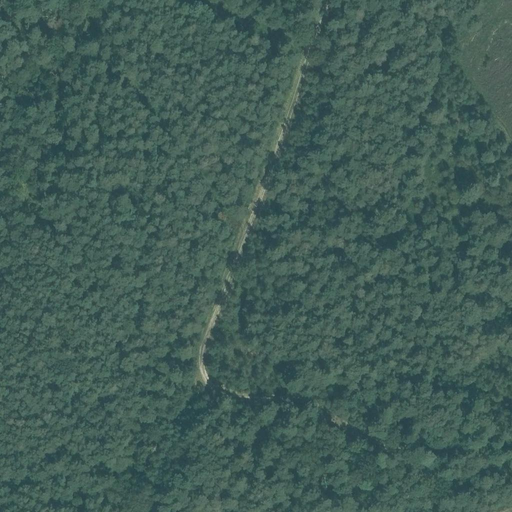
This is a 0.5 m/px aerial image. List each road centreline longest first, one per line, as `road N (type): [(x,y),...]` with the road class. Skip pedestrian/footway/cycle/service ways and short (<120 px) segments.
road 1 (track): [(323,0),(141,511)]
road 2 (track): [(182,402),(222,388),(295,398),(370,440),(460,453),(511,472)]
road 3 (track): [(88,0),(0,252)]
